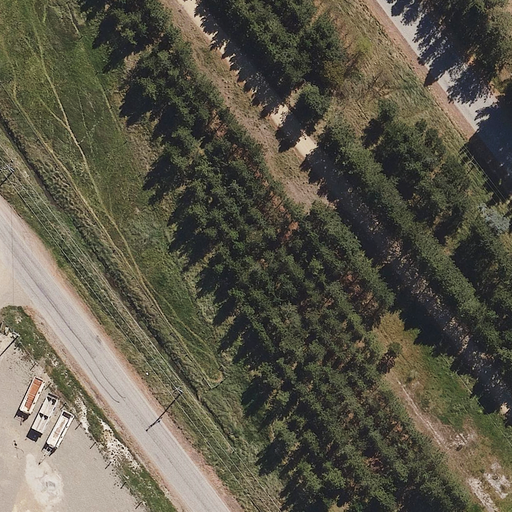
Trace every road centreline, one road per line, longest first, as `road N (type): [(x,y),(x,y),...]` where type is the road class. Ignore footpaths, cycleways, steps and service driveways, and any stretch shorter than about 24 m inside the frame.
road 1 (unclassified): [(0,236),(211,511)]
road 2 (unclassified): [(511,146),(400,0)]
